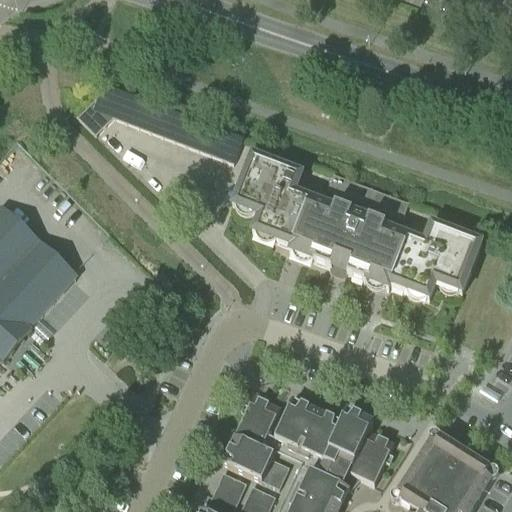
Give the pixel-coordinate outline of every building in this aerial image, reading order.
[(511,0),(510,0),(509,3),(502,11),(511,19),(511,0)] [(236,172),(246,148),(110,96),(79,125),(97,144),(116,127),(236,172)] [(336,216),(297,201),(305,183),(254,164),(234,214),(261,224),(254,240),(293,255),(291,259),(390,297),(392,293),(431,307),(438,291),(464,301),(485,251),(434,232),(427,250),(388,235),(389,233),(337,214),(336,216)] [(405,227),(412,211),(336,182),(330,199),(405,227)] [(0,365),(1,364),(3,367),(32,336),(29,334),(75,283),(0,214),(0,365)] [(279,494),(289,473),(272,465),(274,461),(261,456),(280,414),(253,402),(222,469),(262,487),(279,494)] [(341,428),(292,406),(274,445),(318,466),(314,474),(303,469),(282,511),(339,511),(348,495),(342,493),(349,479),(374,491),(393,449),(368,438),(372,429),(346,417),(341,428)] [(474,511),(495,480),(434,440),(393,504),(403,510),(402,511),(474,511)] [(213,511),(235,511),(246,490),(223,479),(208,509),(213,511)] [(270,511),(275,503),(251,492),(241,511),(270,511)]
